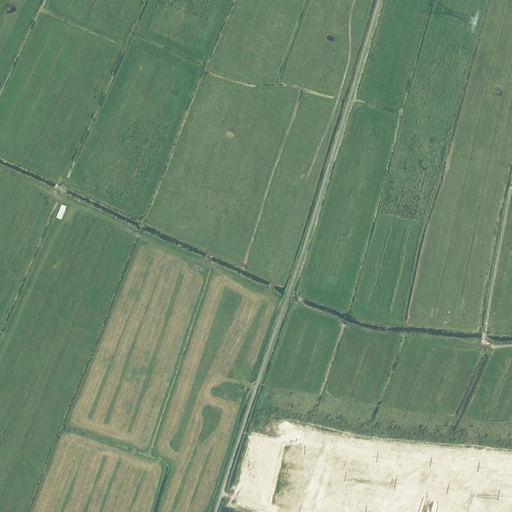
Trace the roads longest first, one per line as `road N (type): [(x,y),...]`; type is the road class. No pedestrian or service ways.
road 1 (unclassified): [(216,511),(379,0)]
road 2 (track): [(266,296),(344,76),(354,0)]
road 3 (track): [(143,0),(55,197)]
road 4 (track): [(511,180),(483,340),(511,345)]
